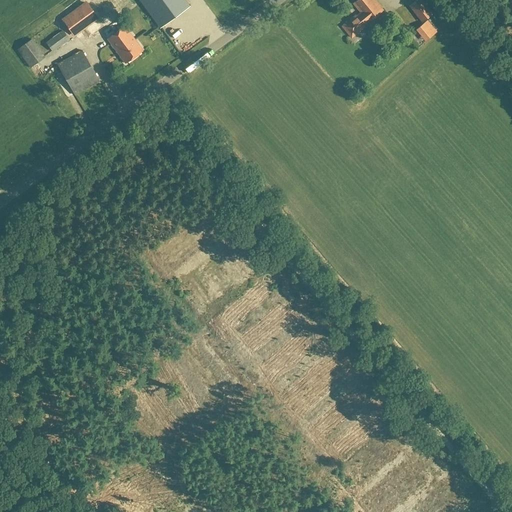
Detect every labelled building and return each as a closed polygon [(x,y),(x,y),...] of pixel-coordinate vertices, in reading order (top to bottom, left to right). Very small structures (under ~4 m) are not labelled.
[(141,0),(160,25),(186,5),(182,0),(141,0)] [(383,11),(373,0),(358,0),(353,4),(360,12),(342,27),(351,39),(365,27),(364,26),(368,23),(369,23),(383,11)] [(419,0),(417,0),(409,6),(421,22),(431,14),(419,0)] [(63,21),(74,35),(97,18),(86,4),(63,21)] [(429,20),(417,28),(427,42),(438,34),(429,20)] [(125,64),(142,52),(124,26),(107,39),(125,64)] [(56,53),(70,45),(67,40),(53,47),(56,53)] [(78,101),(104,88),(87,54),(61,67),(78,101)]
